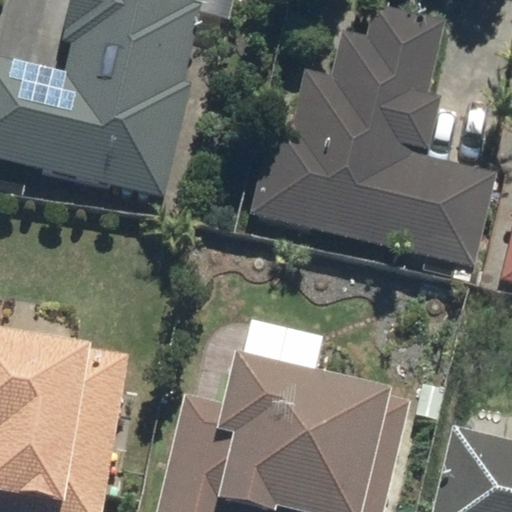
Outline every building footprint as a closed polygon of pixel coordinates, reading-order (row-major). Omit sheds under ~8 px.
[(0,71),(0,176),(157,212),(185,94),(175,92),(191,26),(219,33),(227,0),(63,0),(51,52),(61,54),(54,83),(0,71)] [(263,135),(240,229),(467,284),(491,183),(420,166),(434,105),(420,102),(437,36),(361,18),(355,43),(330,37),(319,83),(298,78),(283,140),(263,135)] [(511,205),(491,296),(511,300),(511,205)] [(94,511),(119,367),(0,346),(0,511),(94,511)] [(376,511),(397,409),(215,372),(207,414),(172,407),(150,511),(376,511)] [(511,511),(511,451),(443,435),(424,511),(511,511)]
